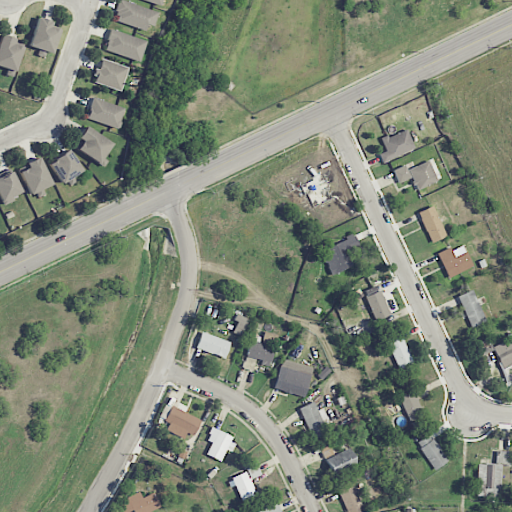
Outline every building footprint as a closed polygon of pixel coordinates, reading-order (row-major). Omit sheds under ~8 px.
[(156,11),(122,0),(118,0),(115,12),(119,14),(116,21),(149,32),(156,11)] [(58,29),(50,26),(51,22),(38,17),(27,48),(49,56),(58,29)] [(146,41),(111,29),(104,50),(139,62),(146,41)] [(15,39),(1,34),(0,37),(0,66),(14,71),(23,47),(13,44),(15,39)] [(93,81),(120,91),(128,68),(101,58),(93,81)] [(124,108),(93,98),(86,118),(117,129),(124,108)] [(100,165),(113,144),(86,126),(78,138),(82,141),(76,149),(100,165)] [(385,151),(379,154),(382,162),(415,148),(406,128),(380,139),(385,151)] [(59,183),(81,173),(71,150),(49,161),(59,183)] [(30,194),(52,184),(39,157),(25,163),(27,167),(19,172),(30,194)] [(392,170),(398,183),(411,177),(417,190),(438,181),(429,160),(407,169),(405,164),(392,170)] [(0,176),(0,200),(2,205),(15,200),(13,195),(21,192),(13,172),(0,176)] [(430,243),(446,236),(433,205),(417,212),(430,243)] [(319,252),(332,275),(356,263),(349,250),(358,245),(353,234),(319,252)] [(472,266),(463,245),(451,250),(449,247),(436,253),(447,278),(472,266)] [(376,321),(390,314),(377,284),(362,291),(376,321)] [(458,294),(469,327),(484,323),(474,289),(458,294)] [(271,364),(277,334),(263,331),(261,338),(251,335),(246,358),(271,364)] [(225,358),(230,342),(200,332),(195,348),(225,358)] [(399,370),(414,363),(400,333),(385,340),(399,370)] [(511,337),(491,347),(507,381),(511,378),(511,337)] [(310,374),(278,367),(273,390),(305,397),(310,374)] [(400,396),(407,422),(423,418),(416,392),(400,396)] [(323,419),(327,418),(323,408),(317,410),(314,402),(299,407),(312,442),(329,436),(323,419)] [(201,419),(170,406),(161,426),(192,439),(201,419)] [(225,449),(232,452),(236,438),(210,429),(206,440),(211,442),(206,455),(221,461),(225,449)] [(415,443),(435,471),(448,461),(428,434),(415,443)] [(331,476),(357,467),(351,447),(333,453),(329,442),(320,445),(331,476)] [(477,464),(476,495),(499,496),(501,465),(510,466),(511,452),(496,451),(495,465),(477,464)] [(250,479),(261,474),(256,465),(246,470),(250,479)] [(231,477),(241,502),(256,495),(246,471),(231,477)] [(361,511),(365,511),(350,478),(335,485),(347,511),(361,511)] [(153,492),(142,498),(139,492),(118,502),(122,511),(128,511),(133,510),(133,511),(149,511),(160,507),(153,492)] [(279,511),(275,503),(254,511),(279,511)]
